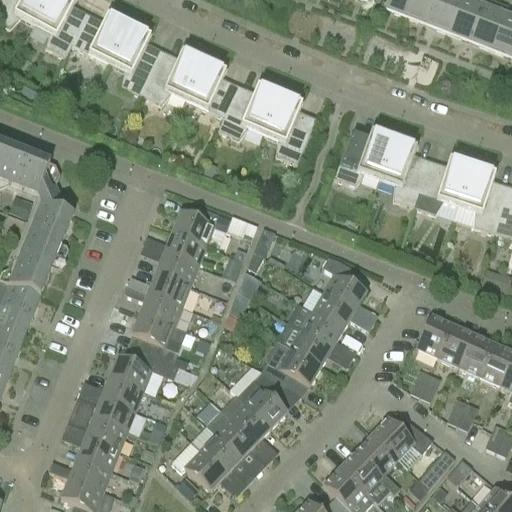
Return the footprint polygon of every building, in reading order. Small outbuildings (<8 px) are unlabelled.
[(1,0),(0,3),(0,30),(8,35),(19,24),(33,31),(49,0),(1,0)] [(49,0),(33,31),(47,39),(44,54),(63,65),(70,51),(85,23),(73,17),(72,19),(68,17),(71,12),(76,3),(70,0),(49,0)] [(387,0),(385,6),(382,14),(383,14),(384,12),(393,16),(392,18),(404,22),(412,0),(387,0)] [(412,0),(404,22),(416,27),(417,25),(426,28),(425,30),(425,31),(437,0),(412,0)] [(437,0),(425,31),(426,31),(427,29),(436,32),(435,34),(447,39),(460,5),(462,0),(437,0)] [(462,0),(460,5),(447,39),(459,43),(459,42),(468,45),(467,47),(468,47),(481,14),(485,4),(473,0),(462,0)] [(481,14),(468,47),(469,45),(478,49),(477,51),(489,55),(502,22),(506,13),(485,4),(481,14)] [(85,23),(70,51),(93,63),(108,70),(127,32),(116,26),(117,24),(107,19),(102,29),(99,34),(95,32),(97,30),(85,23)] [(510,64),(511,59),(511,25),(502,22),(489,55),(501,60),(502,58),(511,62),(510,64)] [(127,32),(108,70),(122,77),(119,93),(139,102),(159,60),(147,55),(146,57),(142,55),(145,50),(150,40),(139,35),(138,37),(127,32)] [(159,60),(139,102),(159,112),(169,100),(184,107),(202,68),(191,63),(192,60),(181,55),(177,65),(174,70),(170,68),(171,66),(159,60)] [(202,68),(184,107),(198,113),(222,124),(235,95),(223,90),(222,92),(218,90),(220,85),(225,75),(214,70),(213,73),(202,68)] [(222,124),(216,137),(237,146),(246,134),(261,140),(278,101),(267,96),(268,94),(257,89),(253,99),(250,104),(247,103),(247,101),(235,95),(222,124)] [(278,101),(261,140),(276,147),(274,162),(296,171),(311,133),(313,128),(299,122),(299,125),(295,123),(297,118),(301,108),(290,103),(289,106),(278,101)] [(70,116),(66,123),(77,128),(82,118),(75,114),(70,116)] [(87,117),(80,129),(88,133),(94,121),(87,117)] [(348,142),(332,185),(353,193),(362,180),(377,186),(392,145),(381,141),(381,139),(370,135),(367,145),(365,150),(361,149),(362,147),(350,142),(348,142)] [(132,154),(135,146),(124,142),(120,150),(132,154)] [(392,145),(377,186),(392,191),(391,206),(412,214),(427,170),(415,166),(414,168),(410,167),(412,161),(416,151),(404,147),(404,150),(392,145)] [(0,186),(35,201),(37,197),(48,170),(7,153),(0,170),(0,186)] [(427,170),(412,214),(434,221),(442,209),(457,213),(470,172),(459,169),(460,166),(448,163),(445,173),(443,178),(439,177),(440,175),(427,170)] [(54,193),(58,182),(53,172),(48,170),(37,197),(41,198),(54,193)] [(470,172),(457,213),(472,218),(472,234),(493,241),(507,196),(494,192),(493,194),(489,193),(491,188),(494,177),(483,174),(482,176),(470,172)] [(511,197),(507,196),(493,241),(511,246),(511,197)] [(45,207),(43,211),(70,222),(73,216),(68,206),(57,202),(45,207)] [(23,225),(29,209),(13,203),(7,218),(23,225)] [(70,222),(43,211),(39,210),(23,251),(54,263),(70,222)] [(224,238),(229,226),(203,216),(198,227),(179,219),(170,240),(204,254),(212,233),(224,238)] [(229,226),(224,238),(240,244),(246,229),(230,223),(229,226)] [(260,234),(254,251),(266,256),(272,239),(260,234)] [(196,274),(204,254),(170,240),(166,250),(162,260),(196,274)] [(156,258),(159,250),(145,244),(142,252),(156,258)] [(54,263),(23,251),(7,291),(38,303),(54,263)] [(153,266),(156,258),(142,252),(138,261),(153,266)] [(156,258),(153,266),(159,269),(154,281),(188,294),(196,274),(162,260),(156,258)] [(253,260),(249,267),(258,272),(262,265),(253,260)] [(327,264),(321,275),(332,282),(321,300),(352,319),(371,330),(376,322),(375,322),(357,311),(364,299),(343,287),(349,275),(339,269),(327,264)] [(223,276),(220,283),(233,289),(236,281),(223,276)] [(243,279),(235,299),(247,306),(258,287),(244,279),(243,279)] [(491,297),(495,283),(483,280),(480,294),(491,297)] [(143,290),(140,298),(180,314),(188,294),(154,281),(150,292),(143,290)] [(140,298),(143,290),(129,284),(126,292),(140,298)] [(38,303),(7,291),(6,291),(0,304),(0,311),(30,323),(32,319),(38,303)] [(137,307),(140,298),(126,292),(122,301),(137,307)] [(140,298),(137,307),(143,309),(139,319),(139,320),(138,321),(172,334),(184,339),(192,319),(180,314),(140,298)] [(321,300),(310,318),(341,337),(348,327),(366,338),(370,332),(371,330),(352,319),(321,300)] [(0,334),(22,343),(30,323),(0,311),(0,334)] [(232,311),(227,319),(235,324),(236,324),(241,316),(232,311)] [(330,356),(341,337),(310,318),(299,337),(330,356)] [(132,337),(130,342),(135,344),(131,355),(145,361),(145,362),(177,374),(182,376),(185,368),(174,364),(176,359),(184,339),(172,334),(138,321),(132,337)] [(436,365),(450,332),(429,322),(414,355),(436,365)] [(330,356),(299,337),(286,329),(275,348),(288,355),(319,374),(330,356)] [(457,374),(471,341),(450,332),(436,365),(457,374)] [(0,357),(14,363),(22,343),(0,334),(0,357)] [(477,383),(492,351),(471,341),(457,374),(477,383)] [(498,393),(511,362),(511,359),(492,351),(477,383),(498,393)] [(349,367),(354,359),(341,352),(336,359),(349,367)] [(171,372),(145,362),(145,361),(125,353),(120,366),(116,364),(107,385),(141,398),(150,377),(165,384),(171,386),(177,374),(171,372)] [(307,394),(319,374),(288,355),(276,375),(265,368),(259,379),(283,393),(289,383),(307,394)] [(0,381),(6,384),(14,363),(0,357),(0,381)] [(344,375),(349,367),(336,359),(331,367),(344,375)] [(511,362),(498,393),(511,399),(507,408),(511,410),(511,362)] [(418,405),(428,382),(418,377),(408,400),(418,405)] [(269,436),(285,419),(271,406),(283,393),(259,379),(235,403),(269,436)] [(428,409),(439,386),(428,382),(418,405),(428,409)] [(96,394),(93,402),(133,418),(141,398),(107,385),(103,397),(96,394)] [(93,402),(96,394),(82,389),(79,397),(93,402)] [(90,411),(93,402),(79,397),(76,405),(90,411)] [(93,402),(90,411),(96,413),(92,425),(125,438),(133,418),(93,402)] [(254,451),(269,436),(235,403),(234,402),(219,417),(254,451)] [(455,433),(466,410),(455,406),(445,429),(455,433)] [(466,438),(474,420),(476,415),(466,410),(455,433),(466,438)] [(205,432),(204,433),(213,441),(239,467),(248,458),(263,473),(264,473),(270,466),(259,456),(254,451),(219,417),(219,418),(205,432)] [(81,434),(77,443),(117,458),(125,438),(92,425),(87,437),(81,434)] [(431,448),(408,431),(401,439),(388,426),(386,425),(370,442),(395,467),(398,464),(409,453),(420,462),(431,448)] [(159,446),(165,431),(154,427),(148,442),(159,446)] [(77,443),(81,434),(66,429),(63,437),(77,443)] [(493,459),(504,436),(493,431),(491,436),(483,454),(493,459)] [(504,464),(511,446),(511,439),(504,436),(493,459),(504,464)] [(74,451),(77,443),(63,437),(60,445),(74,451)] [(213,441),(198,457),(224,482),(239,467),(213,441)] [(380,483),(383,480),(395,467),(370,442),(354,458),(380,483)] [(77,443),(74,451),(80,453),(76,465),(109,479),(117,458),(77,443)] [(189,448),(170,468),(180,478),(183,474),(208,498),(218,489),(233,504),(234,504),(240,498),(229,487),(224,482),(198,457),(189,448)] [(270,466),(276,460),(265,449),(259,456),(270,466)] [(426,497),(440,481),(453,466),(443,457),(417,487),(426,497)] [(380,483),(354,458),(338,475),(364,499),(377,486),(384,493),(390,487),(383,480),(380,483)] [(65,474),(61,483),(68,485),(101,499),(109,479),(76,465),(71,477),(65,474)] [(454,493),(457,491),(470,475),(460,467),(447,482),(444,485),(454,493)] [(61,483),(65,474),(50,469),(47,477),(61,483)] [(133,475),(128,486),(134,488),(138,477),(133,475)] [(364,499),(338,475),(322,492),(334,503),(326,511),(366,511),(372,507),(364,499)] [(240,498),(246,491),(235,480),(229,487),(240,498)] [(68,485),(59,506),(73,511),(110,511),(113,504),(101,499),(68,485)] [(184,485),(175,494),(188,506),(196,497),(184,485)] [(392,501),(395,498),(398,495),(390,487),(384,493),(392,501)] [(438,494),(431,502),(438,508),(445,500),(438,494)] [(511,511),(511,510),(493,495),(478,511),(511,511)]
